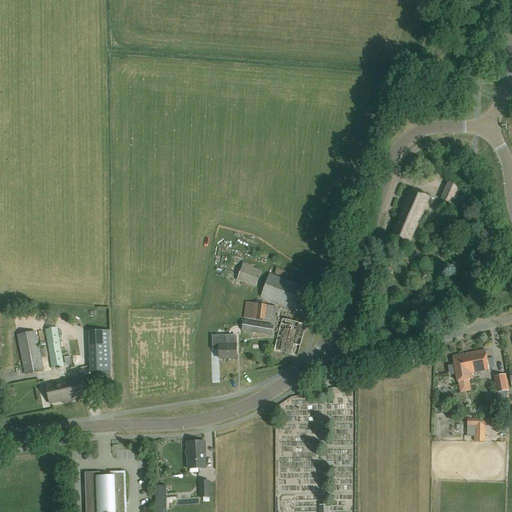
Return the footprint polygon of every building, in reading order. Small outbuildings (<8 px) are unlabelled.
[(459,187),(448,182),(440,199),(452,204),(459,187)] [(429,197),(408,188),(399,208),(403,210),(391,236),(408,243),(416,225),(417,225),(429,197)] [(262,270),(242,264),(237,281),(256,287),(262,270)] [(314,290),(270,274),(261,297),(305,313),(314,290)] [(277,307),(248,302),(245,318),(275,323),(277,307)] [(274,325),(244,319),(242,331),(272,336),(274,325)] [(305,325),(282,319),(273,352),(297,357),(305,325)] [(64,367),(58,328),(45,330),(52,369),(64,367)] [(111,371),(109,331),(89,332),(90,372),(111,371)] [(36,333),(36,332),(17,335),(25,375),(44,372),(41,358),(48,357),(46,347),(39,348),(36,333)] [(236,359),(236,340),(228,340),(228,346),(219,346),(219,359),(236,359)] [(455,366),(449,367),(450,371),(454,374),(456,374),(458,383),(459,383),(461,393),(472,391),(470,381),(473,381),(472,374),(489,371),(485,351),(453,356),(455,366)] [(510,391),(507,375),(494,377),(498,398),(508,397),(507,391),(510,391)] [(83,399),(79,377),(66,380),(66,382),(46,385),(49,404),(61,402),(61,403),(83,399)] [(336,389),(337,396),(345,395),(344,387),(336,389)] [(486,418),(467,418),(467,437),(475,437),(475,442),(486,442),(486,418)] [(206,469),(205,442),(187,442),(188,469),(206,469)] [(125,507),(123,474),(112,474),(112,478),(98,478),(98,474),(87,475),(87,511),(122,511),(123,507),(125,507)] [(210,498),(210,481),(200,481),(200,498),(210,498)] [(149,494),(141,495),(143,503),(150,502),(149,494)] [(179,509),(179,498),(169,497),(169,509),(179,509)]
